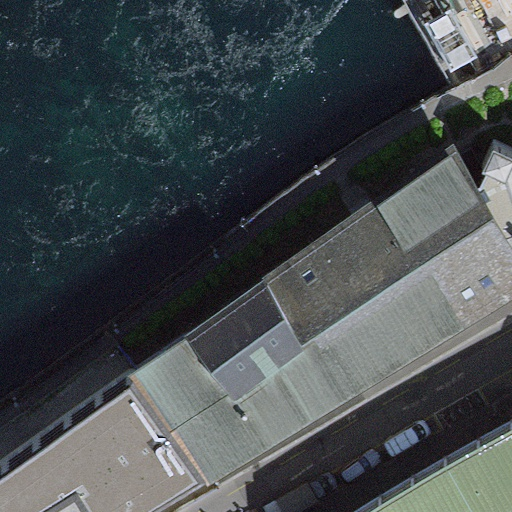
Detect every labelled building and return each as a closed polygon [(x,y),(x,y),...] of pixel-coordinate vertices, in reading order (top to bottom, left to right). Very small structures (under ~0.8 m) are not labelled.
[(474,183),(511,250),(511,146),(495,139),(484,162),(489,164),(482,178),(474,183)] [(511,250),(474,183),(453,147),(197,329),(272,432),(511,284),(511,250)] [(208,470),(272,432),(197,329),(134,372),(208,470)] [(511,511),(511,425),(355,511),(511,511)] [(107,511),(55,433),(0,466),(0,511),(107,511)]
